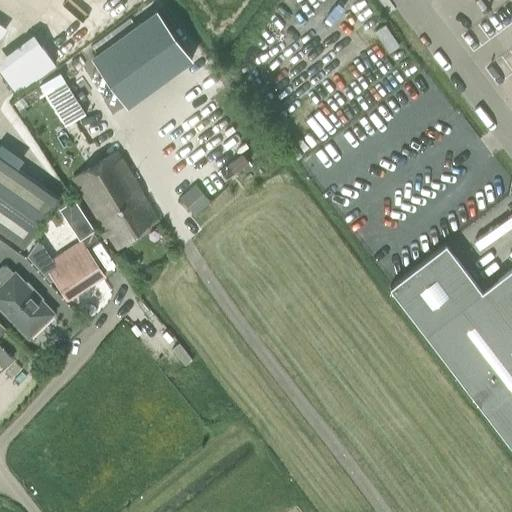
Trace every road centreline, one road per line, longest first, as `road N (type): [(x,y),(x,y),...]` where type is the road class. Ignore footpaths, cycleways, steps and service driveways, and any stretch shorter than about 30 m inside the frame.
road 1 (track): [(385,511),(184,248)]
road 2 (residential): [(0,443),(149,275)]
road 3 (residential): [(105,511),(253,405)]
road 4 (residential): [(253,405),(149,275)]
road 5 (unclassified): [(511,112),(428,0)]
